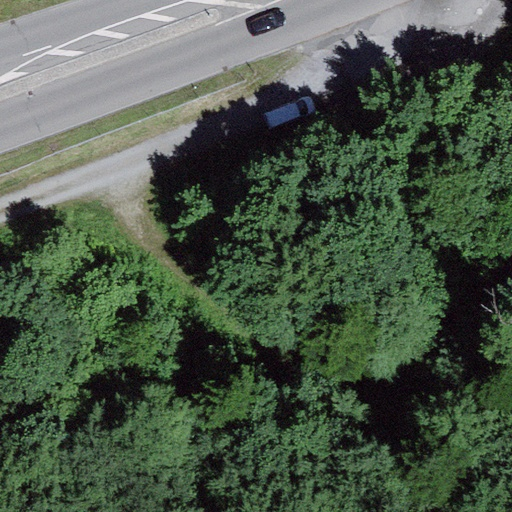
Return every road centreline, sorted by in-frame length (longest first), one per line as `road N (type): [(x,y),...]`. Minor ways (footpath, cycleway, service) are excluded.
road 1 (track): [(104,186),(259,317),(389,409),(511,461)]
road 2 (track): [(0,223),(392,63),(375,0)]
road 3 (primary): [(0,124),(223,42),(295,0)]
road 4 (primary): [(126,0),(0,42)]
